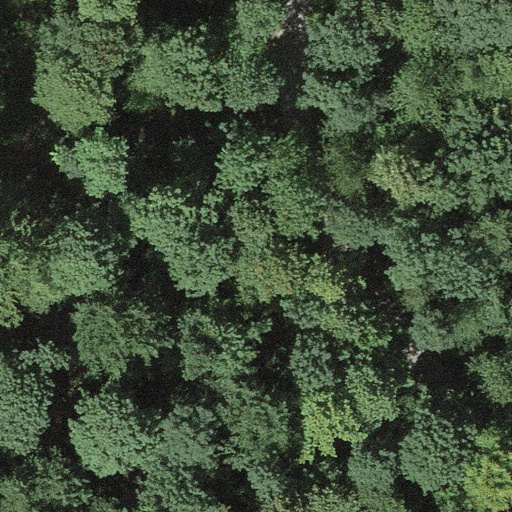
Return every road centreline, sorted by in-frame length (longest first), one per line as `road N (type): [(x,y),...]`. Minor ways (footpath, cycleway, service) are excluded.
road 1 (track): [(292,12),(117,511)]
road 2 (track): [(511,452),(397,334),(326,219),(295,88),(296,0)]
